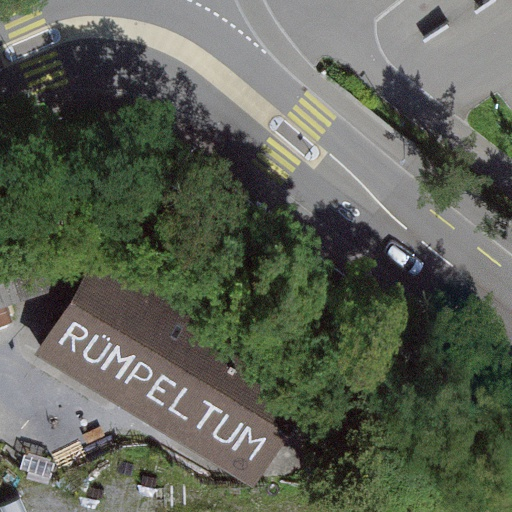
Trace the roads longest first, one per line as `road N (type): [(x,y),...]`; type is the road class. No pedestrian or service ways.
road 1 (tertiary): [(136,33),(231,83),(511,309)]
road 2 (unclassified): [(454,129),(327,38),(262,26),(136,33)]
road 3 (tertiary): [(136,33),(75,30),(0,63)]
